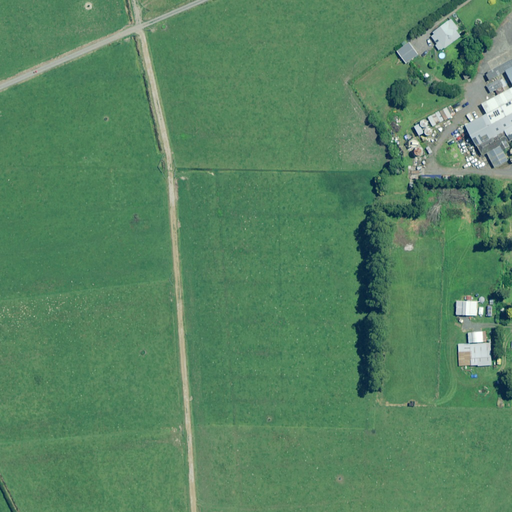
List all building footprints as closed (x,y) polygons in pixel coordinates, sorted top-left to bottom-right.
[(458,29),(450,19),(429,35),(434,42),(438,39),(439,41),(434,45),(440,52),(460,37),(455,30),(458,29)] [(417,55),(408,43),(396,52),(406,64),(417,55)] [(505,85),(473,101),(493,138),(511,127),(511,53),(494,63),(505,85)] [(432,130),(432,129),(427,120),(414,127),(419,136),(424,133),(424,134),(425,134),(425,135),(426,136),(427,136),(428,137),(429,137),(430,137),(431,136),(432,135),(433,134),(433,133),(433,132),(433,131),(432,130)] [(412,150),(420,145),(415,138),(408,142),(412,150)] [(420,145),(412,150),(417,157),(424,153),(420,145)] [(478,304),(478,301),(456,299),(455,315),(477,316),(478,304)] [(491,365),(490,343),(469,345),(470,351),(457,352),(458,367),(478,365),(478,366),(491,365)]
